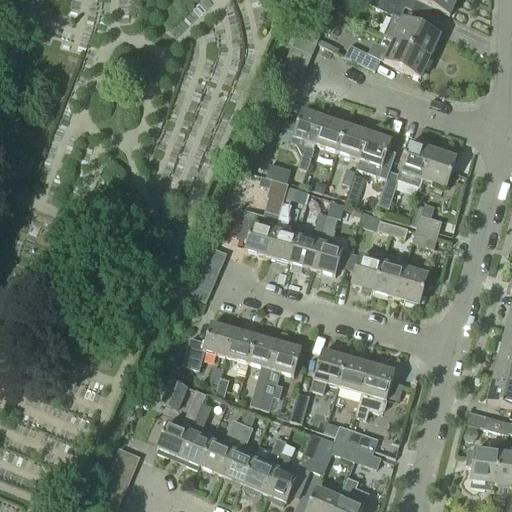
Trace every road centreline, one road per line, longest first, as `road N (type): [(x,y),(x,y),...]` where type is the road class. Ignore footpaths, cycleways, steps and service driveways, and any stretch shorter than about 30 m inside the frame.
road 1 (residential): [(449,351),(227,287)]
road 2 (residential): [(449,351),(501,137)]
road 3 (residential): [(501,137),(314,79)]
road 4 (residential): [(412,511),(449,351)]
road 5 (residential): [(501,137),(505,0)]
